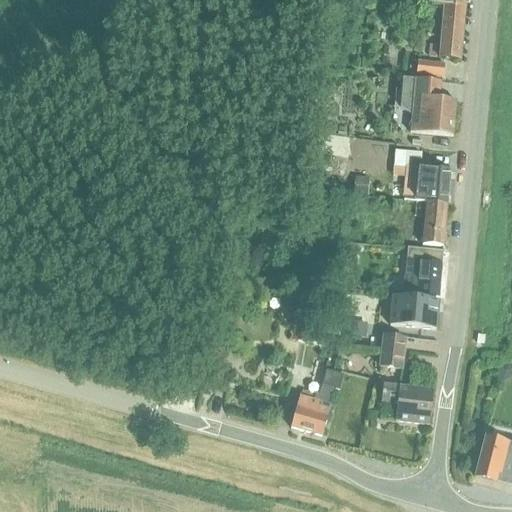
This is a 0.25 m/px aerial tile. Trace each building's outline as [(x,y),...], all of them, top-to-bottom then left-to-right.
[(414,0),(414,7),(444,9),(446,9),(466,11),(466,0),(428,0),(428,1),(419,0),(414,0)] [(444,9),(439,60),(461,62),(466,11),(446,9),(444,9)] [(419,65),(418,78),(443,81),(445,68),(419,65)] [(409,134),(453,138),(453,134),(456,129),(454,123),(457,103),(437,102),(439,85),(401,81),(400,109),(410,116),(409,134)] [(416,203),(426,203),(446,205),(449,171),(420,168),(421,154),(396,152),(394,168),(419,170),(416,203)] [(446,205),(426,203),(422,245),(442,247),(446,205)] [(406,248),(402,293),(416,295),(436,297),(437,297),(442,252),(440,251),(406,248)] [(282,298),(288,283),(271,276),(265,291),(282,298)] [(434,330),(437,301),(391,296),(389,325),(434,330)] [(291,341),(309,346),(317,316),(299,311),(291,341)] [(341,324),(340,338),(363,340),(365,326),(341,324)] [(383,337),(379,369),(401,371),(405,340),(383,337)] [(299,398),(291,429),(321,438),(333,398),(334,393),(335,390),(321,387),(318,396),(315,395),(314,402),(299,398)] [(381,404),(397,406),(395,423),(429,427),(433,392),(383,387),(381,404)] [(503,482),(511,484),(511,447),(511,448),(511,447),(511,446),(484,440),(474,478),(496,484),(502,485),(503,482)]
